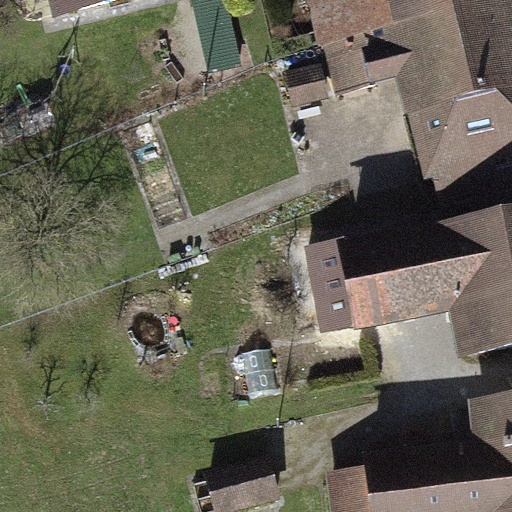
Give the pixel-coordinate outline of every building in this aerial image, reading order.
[(223,0),(199,0),(216,64),(239,58),(223,0)] [(316,0),(327,39),(338,36),(473,0),(316,0)] [(511,51),(499,0),(473,0),(338,36),(351,89),(407,75),(415,114),(511,91),(511,51)] [(320,67),(288,74),(295,104),(327,97),(320,67)] [(511,91),(415,114),(437,206),(511,188),(511,91)] [(511,218),(340,253),(355,327),(453,307),(463,356),(511,345),(511,218)] [(511,511),(511,403),(474,408),(479,445),(487,511),(511,511)] [(487,511),(479,445),(368,459),(370,471),(332,475),(336,511),(487,511)] [(241,511),(281,500),(269,459),(205,477),(214,511),(241,511)]
